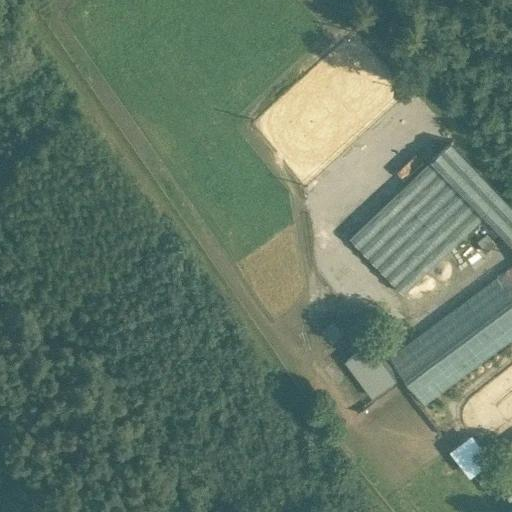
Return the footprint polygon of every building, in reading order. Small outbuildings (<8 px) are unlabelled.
[(511,201),(452,139),(433,157),(441,165),(486,213),(511,239),(511,201)] [(433,157),(351,235),(405,291),(486,213),(433,157)] [(495,242),(488,233),(478,240),(486,250),(495,242)] [(511,263),(390,355),(426,403),(511,338),(511,263)] [(396,374),(369,338),(344,356),(371,392),(396,374)]
